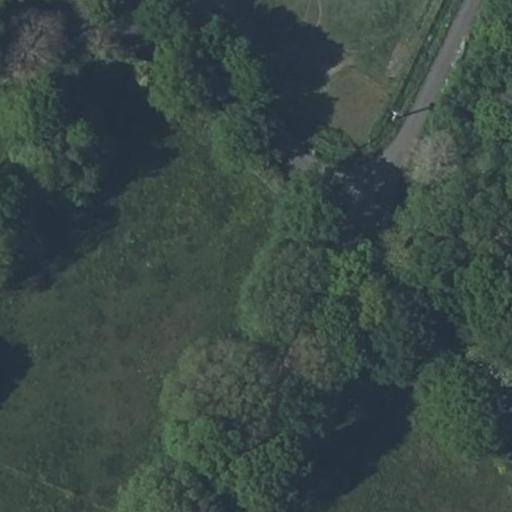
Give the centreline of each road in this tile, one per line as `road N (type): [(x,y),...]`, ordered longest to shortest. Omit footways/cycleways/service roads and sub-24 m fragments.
road 1 (unclassified): [(0,22),(93,27),(187,60),(265,121),(336,198)]
road 2 (track): [(336,198),(192,511)]
road 3 (unclassified): [(336,198),(511,420)]
road 4 (unclassified): [(336,198),(405,154),(468,0)]
